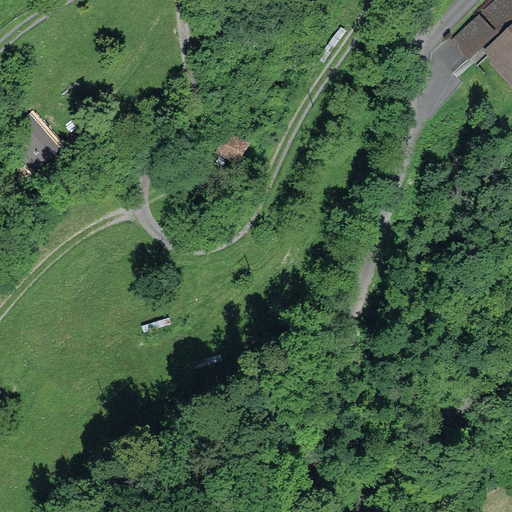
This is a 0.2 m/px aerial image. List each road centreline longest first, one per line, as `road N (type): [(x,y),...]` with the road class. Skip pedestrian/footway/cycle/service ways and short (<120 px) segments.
road 1 (track): [(260,511),(297,474),(369,267),(410,119),(417,51),(466,0)]
road 2 (track): [(374,0),(308,98),(240,231),(213,247),(189,248),(169,242),(140,210),(112,216),(58,252),(0,312)]
road 3 (track): [(140,210),(144,180),(190,106),(179,0)]
road 4 (track): [(511,354),(422,433),(354,511)]
